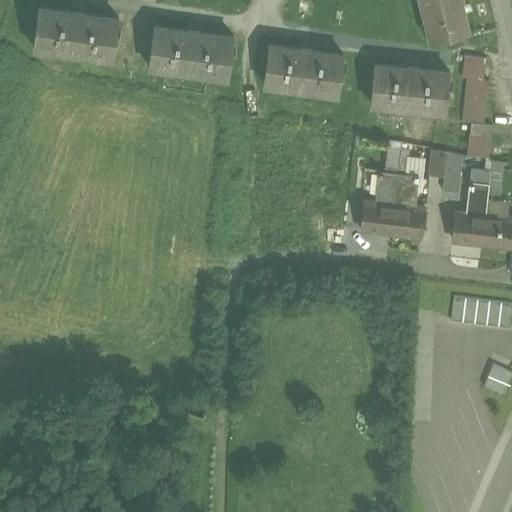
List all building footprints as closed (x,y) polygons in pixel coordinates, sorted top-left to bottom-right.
[(460,0),(420,0),(430,38),(468,28),(460,0)] [(85,8),(72,6),(72,8),(39,4),(33,44),(113,55),(118,15),(85,10),(85,8)] [(187,27),(154,22),(148,62),(228,73),(233,33),(200,29),(200,27),(187,25),(187,27)] [(343,52),(268,41),(263,80),(338,91),(343,52)] [(449,69),(374,61),(370,100),(445,108),(449,69)] [(492,122),(471,120),(470,131),(491,133),(492,122)] [(447,148),(430,147),(427,172),(444,174),(447,148)] [(463,152),(447,148),(444,174),(442,188),(458,190),(463,152)] [(397,171),(378,169),(375,195),(381,196),(380,200),(363,198),(360,226),(391,230),(397,171)] [(418,173),(397,171),(391,230),(422,233),(425,205),(408,204),(408,199),(415,200),(418,173)] [(471,211),(454,209),(451,237),(482,240),(485,212),(489,181),(469,179),(465,206),(472,206),(471,211)] [(511,215),(485,212),(482,240),(511,243),(511,215)] [(511,307),(511,300),(454,294),(451,317),(510,325),(511,307)] [(511,377),(511,370),(493,362),(483,384),(505,393),(511,377)]
